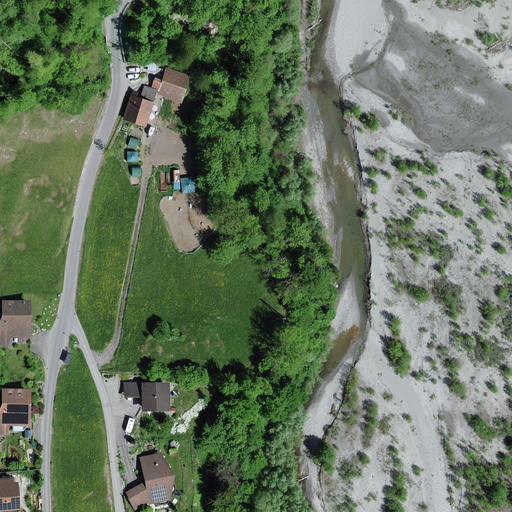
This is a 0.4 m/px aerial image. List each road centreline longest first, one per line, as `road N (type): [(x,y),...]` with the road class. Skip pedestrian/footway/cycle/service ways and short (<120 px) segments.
road 1 (unclassified): [(64,320),(92,161),(117,97),(111,29),(124,0)]
road 2 (track): [(91,364),(115,345),(156,102)]
road 3 (residential): [(64,320),(78,330),(106,409),(120,511)]
road 4 (unclassified): [(46,511),(50,385),(64,320)]
